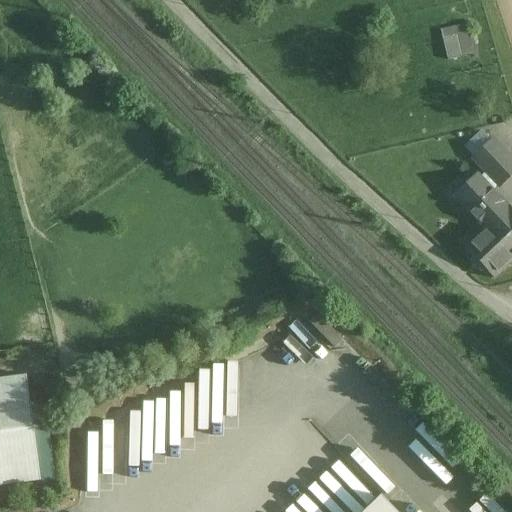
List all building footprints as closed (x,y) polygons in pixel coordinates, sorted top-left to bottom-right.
[(481,52),(472,21),(446,29),(453,57),(481,52)] [(482,131),(464,148),(473,157),(491,140),(482,131)] [(473,157),(472,158),(483,171),(504,151),(492,139),(491,140),(473,157)] [(511,174),(511,160),(504,151),(483,171),(498,187),(511,174)] [(506,207),(475,174),(453,195),(483,228),(463,247),(493,279),(511,260),(511,211),(506,206),(506,207)] [(342,341),(317,315),(309,323),(334,348),(342,341)] [(25,376),(0,379),(0,486),(40,482),(25,376)] [(364,511),(394,511),(380,497),(364,511)]
